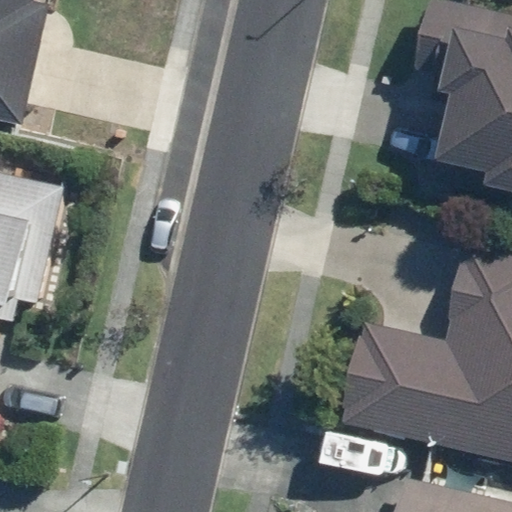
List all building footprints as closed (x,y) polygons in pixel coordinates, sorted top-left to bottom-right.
[(42,0),(0,0),(0,120),(17,124),(42,0)] [(511,0),(427,0),(422,34),(456,39),(436,172),(511,183),(511,0)] [(73,184),(0,169),(0,353),(1,354),(11,301),(48,308),(73,184)] [(340,422),(511,455),(511,245),(469,237),(450,335),(361,318),(340,422)] [(511,511),(511,496),(409,472),(399,511),(511,511)]
